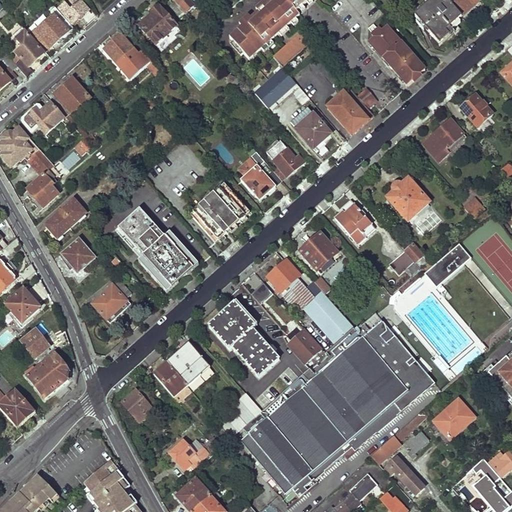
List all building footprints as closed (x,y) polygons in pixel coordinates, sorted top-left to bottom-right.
[(187,0),(170,0),(172,2),(181,12),(187,18),(190,16),(187,12),(193,6),(187,0)] [(318,0),(272,0),(229,38),(249,61),(299,17),(296,14),(312,0),(313,0),(316,2),(318,0)] [(446,34),(462,19),(444,0),(435,0),(415,19),(440,47),(450,39),(446,34)] [(444,0),(462,19),(479,4),(475,0),(444,0)] [(181,12),(172,2),(167,5),(176,16),(181,12)] [(88,14),(80,5),(71,12),(65,5),(58,10),(72,27),(88,14)] [(176,28),(158,7),(149,15),(150,17),(138,26),(154,46),(176,28)] [(73,31),(54,8),(47,15),(52,21),(38,32),(33,27),(25,32),(26,33),(44,54),(50,50),(50,51),(73,31)] [(8,15),(0,22),(7,28),(14,22),(8,15)] [(426,71),(382,21),(364,36),(408,87),(426,71)] [(25,32),(22,28),(12,37),(22,49),(15,55),(20,61),(14,65),(17,69),(26,80),(32,75),(27,69),(43,56),(25,34),(26,33),(25,32)] [(133,48),(121,33),(105,47),(118,62),(133,48)] [(308,42),(301,34),(274,58),(280,66),(308,42)] [(158,73),(138,49),(135,52),(155,76),(158,73)] [(12,72),(17,69),(14,65),(7,57),(3,60),(4,62),(12,72)] [(511,63),(501,73),(511,85),(511,63)] [(272,76),(264,66),(258,72),(266,81),(272,76)] [(254,94),(269,110),(297,85),(282,69),(254,94)] [(8,71),(2,76),(9,85),(15,80),(8,71)] [(2,76),(0,73),(0,93),(9,85),(2,76)] [(90,99),(72,79),(49,100),(64,118),(83,140),(88,135),(72,116),(90,99)] [(251,89),(245,83),(236,91),(241,96),(251,89)] [(352,136),(374,117),(364,107),(354,95),(345,85),(323,104),(352,136)] [(375,97),(364,85),(354,95),(364,107),(375,97)] [(310,102),(298,89),(292,95),(304,108),(310,102)] [(493,116),(475,96),(459,109),(477,130),(493,116)] [(79,143),(83,140),(64,118),(63,119),(48,102),(44,106),(41,103),(37,103),(22,116),(22,121),(32,132),(38,126),(46,134),(60,121),(79,143)] [(290,121),(278,107),(271,112),(283,127),(290,121)] [(330,136),(312,115),(296,129),(311,148),(321,140),(323,142),(330,136)] [(465,139),(450,123),(423,148),(442,169),(452,159),(448,155),(465,139)] [(41,177),(50,169),(24,139),(25,138),(18,129),(14,133),(11,131),(8,131),(3,136),(2,138),(3,140),(4,141),(0,145),(0,157),(9,167),(18,159),(22,163),(26,161),(41,177)] [(295,160),(280,143),(267,154),(279,169),(274,173),(282,183),(304,164),(298,157),(295,160)] [(282,183),(274,173),(266,164),(258,170),(257,168),(241,182),(259,202),(282,183)] [(511,179),(511,171),(507,166),(499,172),(508,183),(511,179)] [(54,188),(44,178),(52,170),(50,169),(41,177),(42,178),(25,193),(42,212),(55,199),(49,192),(54,188)] [(407,222),(430,203),(414,185),(414,183),(415,181),(414,179),(412,178),(409,179),(403,184),(401,182),(398,182),(394,183),(392,185),(391,188),(391,191),(392,193),(386,199),(407,222)] [(509,188),(502,180),(498,183),(505,192),(509,188)] [(250,214),(225,185),(191,215),(216,244),(250,214)] [(485,210),(475,198),(463,209),(473,221),(485,210)] [(353,204),(349,200),(341,207),(343,210),(334,217),(357,244),(366,237),(362,233),(372,224),(365,216),(367,215),(362,209),(361,210),(354,203),(353,204)] [(85,217),(73,203),(44,228),(57,242),(85,217)] [(195,262),(169,234),(164,239),(140,211),(118,230),(143,258),(138,262),(163,290),(195,262)] [(336,254),(320,235),(300,253),(317,272),(336,254)] [(22,247),(17,239),(2,252),(0,254),(6,261),(22,247)] [(76,274),(95,260),(78,240),(61,256),(76,274)] [(414,244),(405,252),(419,267),(420,268),(434,256),(429,251),(424,255),(414,244)] [(425,274),(436,288),(471,259),(460,246),(425,274)] [(405,252),(404,250),(389,264),(399,275),(405,270),(410,275),(419,267),(405,252)] [(12,275),(13,273),(8,268),(7,268),(2,263),(1,264),(0,263),(0,262),(0,296),(17,281),(16,280),(17,280),(12,275)] [(300,277),(286,262),(267,279),(281,295),(299,278),(300,277)] [(36,273),(32,265),(20,275),(25,283),(36,273)] [(321,276),(308,287),(324,305),(330,300),(325,295),(332,289),(321,276)] [(324,305),(308,287),(299,278),(281,295),(299,314),(304,309),(326,334),(320,339),(330,350),(354,328),(355,327),(330,300),(324,305)] [(49,297),(41,282),(27,295),(24,292),(7,308),(23,326),(41,310),(38,307),(49,297)] [(131,297),(118,282),(91,305),(109,325),(129,307),(125,302),(131,297)] [(276,298),(264,286),(258,291),(270,303),(276,298)] [(255,328),(234,305),(208,328),(229,351),(232,349),(259,378),(280,359),(253,330),(255,328)] [(330,350),(291,385),(347,453),(351,457),(436,383),(383,321),(371,331),(364,323),(356,330),(354,328),(330,350)] [(322,349),(303,330),(289,343),(306,364),(322,349)] [(70,344),(66,332),(48,348),(38,333),(22,344),(38,365),(70,344)] [(190,347),(169,366),(187,386),(188,388),(209,367),(190,347)] [(511,353),(488,374),(511,400),(511,353)] [(71,374),(55,356),(28,378),(45,400),(70,380),(71,374)] [(169,366),(167,364),(153,375),(173,398),(187,386),(169,366)] [(347,453),(291,385),(262,412),(248,425),(253,431),(242,441),(288,495),(294,491),(301,498),(309,492),(306,488),(347,453)] [(0,410),(17,430),(36,414),(16,391),(7,399),(0,405),(0,410)] [(145,402),(136,393),(123,405),(139,423),(158,406),(150,397),(145,402)] [(262,412),(246,394),(217,420),(224,428),(233,438),(248,425),(262,412)] [(474,417),(457,398),(433,421),(449,439),(474,417)] [(408,424),(412,429),(428,413),(425,409),(408,424)] [(412,429),(408,424),(371,458),(378,466),(400,446),(398,443),(412,429)] [(233,438),(224,428),(217,435),(220,439),(216,442),(213,439),(210,442),(218,451),(233,438)] [(421,432),(414,438),(422,447),(429,441),(421,432)] [(422,447),(414,438),(407,444),(416,454),(422,447)] [(189,448),(184,442),(169,455),(184,471),(191,465),(195,469),(208,456),(196,442),(189,448)] [(218,451),(210,442),(206,445),(214,455),(218,451)] [(511,458),(507,453),(503,457),(500,453),(488,464),(501,478),(510,470),(511,471),(511,458)] [(413,498),(427,487),(399,456),(386,469),(413,498)] [(145,511),(139,504),(140,502),(135,496),(131,498),(126,491),(131,486),(120,473),(122,471),(118,464),(115,467),(111,462),(86,484),(89,488),(86,492),(90,497),(88,498),(94,505),(96,504),(102,511),(100,511),(145,511)] [(475,469),(483,477),(491,471),(484,462),(475,469)] [(378,488),(366,476),(348,492),(350,494),(342,502),(340,499),(335,502),(338,505),(332,510),(330,508),(325,511),(351,511),(352,511),(350,510),(357,503),(359,504),(378,488)] [(48,486),(39,477),(1,511),(35,511),(49,500),(52,503),(58,497),(48,486)] [(509,511),(511,510),(511,494),(505,500),(497,491),(499,490),(488,478),(484,481),(474,489),(491,509),(487,511),(509,511)] [(191,511),(194,511),(213,497),(199,480),(178,497),(191,511)] [(194,511),(223,511),(216,502),(222,497),(218,492),(213,497),(194,511)] [(391,511),(405,511),(407,510),(399,500),(389,509),(391,511)] [(260,511),(278,511),(277,508),(281,506),(279,501),(260,511)]
